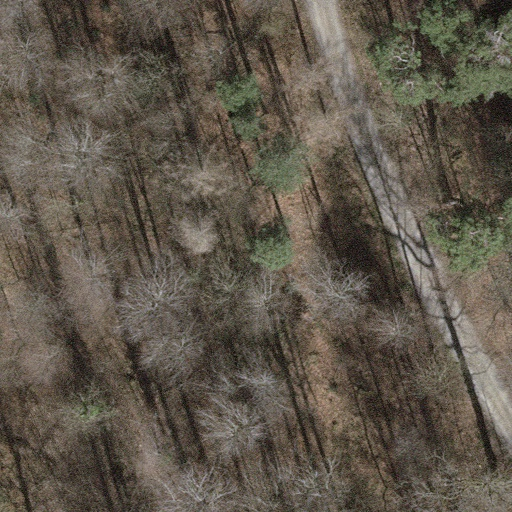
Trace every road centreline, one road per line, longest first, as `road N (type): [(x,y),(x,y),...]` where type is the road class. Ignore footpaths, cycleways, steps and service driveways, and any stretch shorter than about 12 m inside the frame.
road 1 (track): [(328,0),(429,263)]
road 2 (track): [(429,263),(511,410)]
